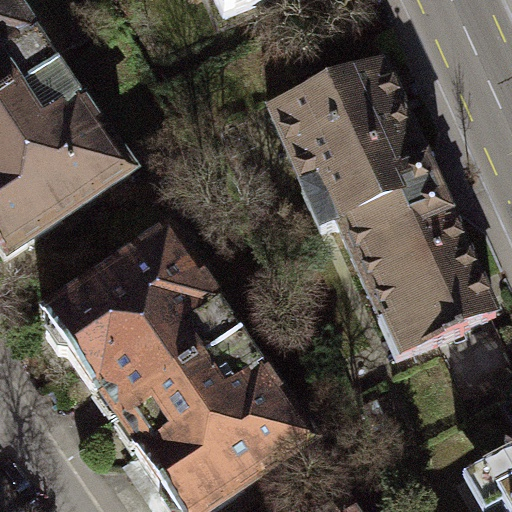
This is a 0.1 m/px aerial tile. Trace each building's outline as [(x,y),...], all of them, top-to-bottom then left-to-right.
[(37,40),(9,0),(0,0),(0,111),(50,77),(28,46),(37,40)] [(213,0),(222,20),(265,0),(213,0)] [(318,238),(339,229),(383,210),(386,214),(439,191),(384,65),(341,84),(338,76),(307,89),(311,98),(269,117),(303,195),(300,196),(318,238)] [(50,77),(0,111),(0,259),(3,264),(129,178),(77,101),(70,106),(50,77)] [(383,210),(339,229),(383,329),(378,331),(395,370),(464,340),(461,333),(495,318),(439,191),(386,214),(383,210)] [(221,309),(169,234),(42,321),(47,330),(45,338),(58,356),(67,358),(94,397),(99,394),(120,424),(234,346),(212,315),(221,309)] [(234,346),(120,424),(140,453),(131,468),(159,505),(163,511),(216,511),(313,446),(260,370),(254,374),(234,346)] [(511,511),(511,453),(464,482),(481,511),(496,511),(500,510),(500,511),(511,511)]
